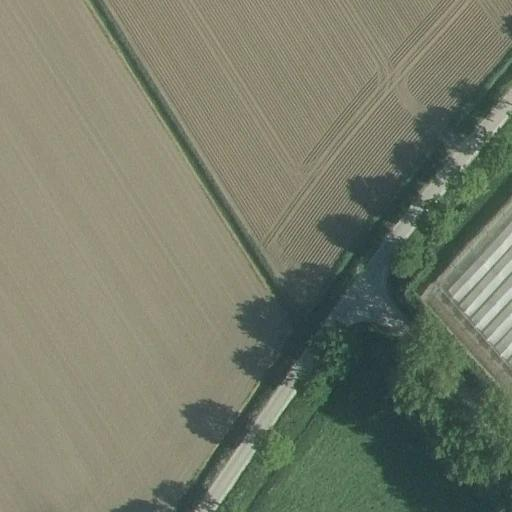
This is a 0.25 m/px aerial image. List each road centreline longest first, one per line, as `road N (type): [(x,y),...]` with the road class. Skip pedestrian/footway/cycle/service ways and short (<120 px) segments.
road 1 (unclassified): [(204,511),(361,285)]
road 2 (unclassified): [(361,285),(511,106)]
road 3 (unclassified): [(511,450),(361,285)]
